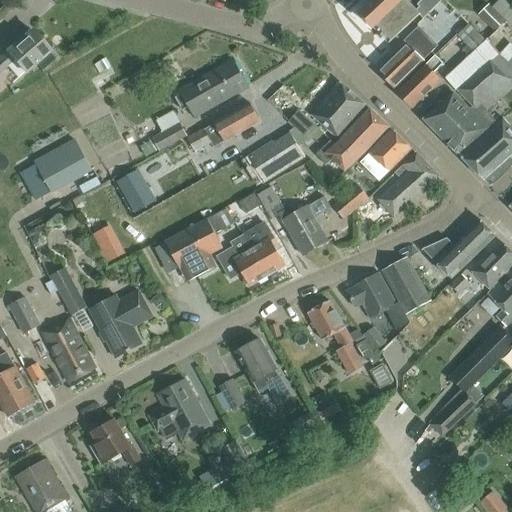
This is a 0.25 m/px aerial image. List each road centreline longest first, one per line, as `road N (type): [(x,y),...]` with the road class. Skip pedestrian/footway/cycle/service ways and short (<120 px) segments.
road 1 (unclassified): [(0,449),(253,309),(423,232),(475,192)]
road 2 (tertiary): [(475,192),(344,58),(311,0)]
road 3 (unclassified): [(309,0),(254,30),(147,0)]
